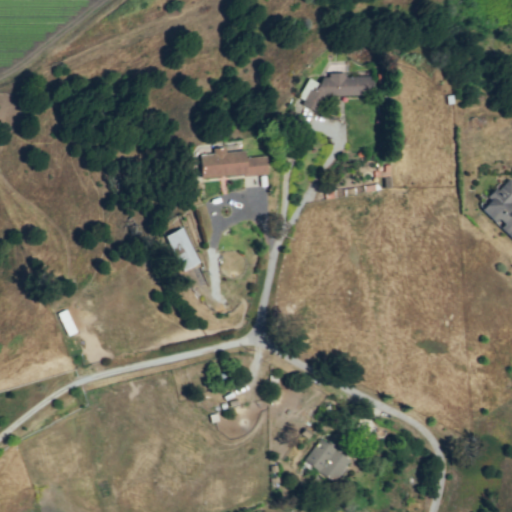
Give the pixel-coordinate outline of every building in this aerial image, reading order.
[(369,76),(347,76),(340,72),(324,73),(318,84),(305,77),(298,91),(299,104),(313,111),(321,95),(369,94),(369,76)] [(263,173),(262,155),(241,156),(241,149),(196,152),(198,177),(263,173)] [(477,206),(511,242),(511,204),(510,202),(511,200),(511,184),(506,178),(477,206)] [(163,234),(178,270),(196,263),(181,227),(163,234)] [(302,461),(330,483),(348,460),(319,438),(302,461)]
